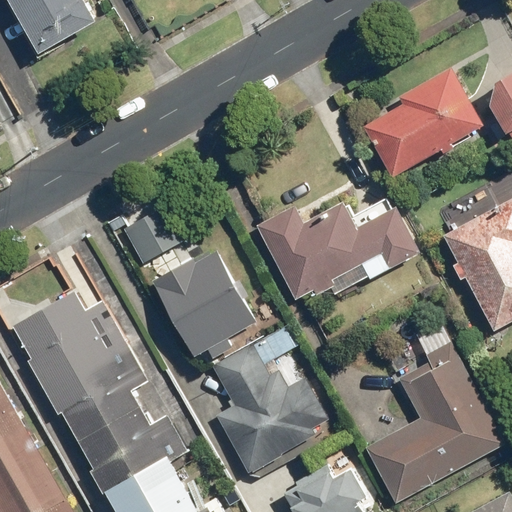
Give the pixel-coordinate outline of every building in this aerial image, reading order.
[(12,0),(43,52),(101,19),(89,0),(12,0)] [(487,122),(453,65),(401,95),(405,102),(366,125),(396,175),(487,122)] [(361,228),(344,199),(306,220),(296,204),(259,224),(300,296),(364,261),(373,277),(423,249),(400,207),(361,228)] [(511,199),(446,234),(496,329),(511,320),(511,199)] [(186,239),(168,205),(125,228),(144,262),(186,239)] [(261,319),(221,245),(156,280),(196,354),(261,319)] [(218,511),(212,502),(203,507),(175,457),(189,449),(168,412),(153,421),(134,388),(150,379),(104,300),(89,309),(77,289),(16,324),(124,511),(218,511)] [(510,441),(454,338),(395,370),(420,416),(368,444),(399,501),(510,441)] [(330,417),(306,375),(289,384),(280,367),(270,372),(254,343),(215,365),(237,404),(218,414),(251,471),(318,434),(313,426),(330,417)] [(76,511),(0,377),(0,510),(1,511),(76,511)] [(336,475),(330,465),(285,491),(297,511),(294,511),(364,511),(358,500),(371,493),(355,465),(336,475)] [(511,511),(511,497),(508,491),(470,511),(511,511)]
